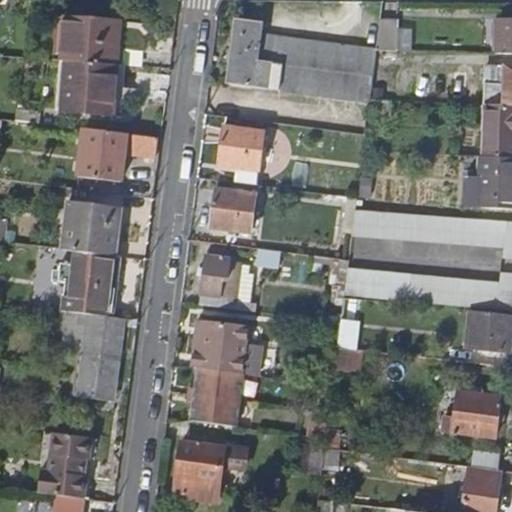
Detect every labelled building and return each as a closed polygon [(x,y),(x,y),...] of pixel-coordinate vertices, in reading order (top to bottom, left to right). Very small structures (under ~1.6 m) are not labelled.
[(55,60),(63,61),(66,61),(69,18),(58,18),(55,60)] [(66,61),(114,64),(117,21),(69,18),(66,61)] [(233,57),(372,76),(376,50),(259,35),(260,21),(238,19),(233,57)] [(376,50),(392,50),(396,20),(380,19),(376,50)] [(496,52),(511,52),(511,19),(496,19),(496,52)] [(372,76),(233,57),(228,85),(368,105),(369,99),(372,76)] [(66,61),(63,61),(60,111),(111,114),(114,64),(66,61)] [(511,64),(508,65),(508,82),(487,82),(486,104),(489,104),(511,105),(511,64)] [(511,155),(511,105),(489,104),(485,154),(511,155)] [(261,130),(221,125),(217,163),(256,168),(261,130)] [(157,138),(104,132),(84,129),(77,177),(119,182),(123,153),(155,157),(157,138)] [(480,205),(511,207),(511,155),(485,154),(483,154),(480,205)] [(255,194),(214,189),(209,227),(250,232),(255,194)] [(62,250),(114,256),(120,210),(68,203),(62,250)] [(511,255),(511,219),(361,210),(358,234),(504,244),(503,255),(511,255)] [(49,308),(70,311),(113,316),(121,257),(114,256),(62,250),(60,264),(48,263),(46,277),(53,278),(49,308)] [(201,304),(253,310),(254,300),(239,297),(242,265),(226,263),(227,258),(206,256),(201,304)] [(346,274),(346,270),(348,259),(338,258),(336,273),(346,274)] [(346,274),(343,296),(511,308),(511,270),(501,270),(499,281),(346,270),(346,274)] [(511,330),(511,315),(471,310),(466,347),(510,352),(511,330)] [(113,316),(70,311),(64,352),(81,354),(76,396),(110,400),(121,317),(113,316)] [(198,366),(229,370),(242,372),(244,372),(248,341),(233,339),(235,323),(198,319),(193,365),(198,366)] [(339,321),(335,320),(329,320),(328,330),(338,331),(339,322),(339,321)] [(338,331),(336,346),(350,347),(352,324),(339,322),(338,331)] [(336,346),(338,331),(328,330),(326,345),(336,347),(336,346)] [(350,347),(336,346),(336,347),(334,366),(349,368),(351,348),(350,347)] [(229,370),(198,366),(191,418),(236,423),(242,372),(229,370)] [(500,393),(457,388),(452,429),(495,434),(500,393)] [(323,445),(336,447),(338,427),(332,426),(332,420),(327,420),(325,435),(323,445)] [(34,492),(51,494),(81,498),(84,475),(80,474),(82,458),(86,459),(89,437),(49,432),(44,470),(37,469),(34,492)] [(184,491),(209,494),(211,482),(218,483),(223,445),(182,440),(177,477),(186,478),(184,491)] [(321,453),(323,445),(312,444),(308,470),(319,471),(320,468),(321,453)] [(321,453),(320,468),(336,470),(339,448),(336,447),(323,445),(321,453)] [(472,464),(482,466),(498,468),(500,451),(475,448),(472,464)] [(494,511),(500,468),(498,468),(482,466),(478,490),(467,489),(466,496),(462,495),(460,509),(478,511),(494,511)] [(51,494),(49,511),(80,511),(83,498),(81,498),(51,494)]
